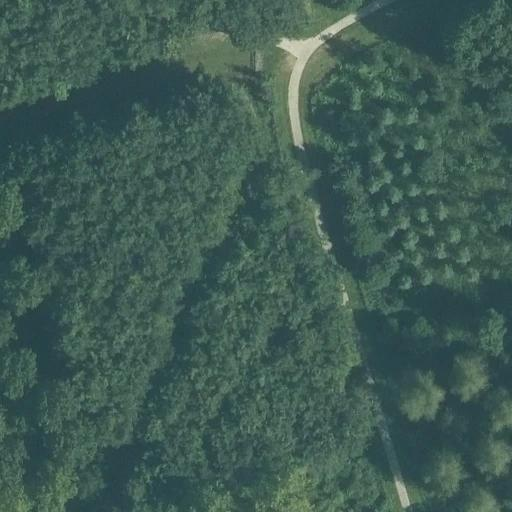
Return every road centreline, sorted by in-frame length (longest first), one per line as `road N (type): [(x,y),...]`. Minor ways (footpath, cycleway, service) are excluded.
road 1 (track): [(286,63),(169,73),(0,124)]
road 2 (track): [(286,63),(297,67),(341,49),(436,0)]
